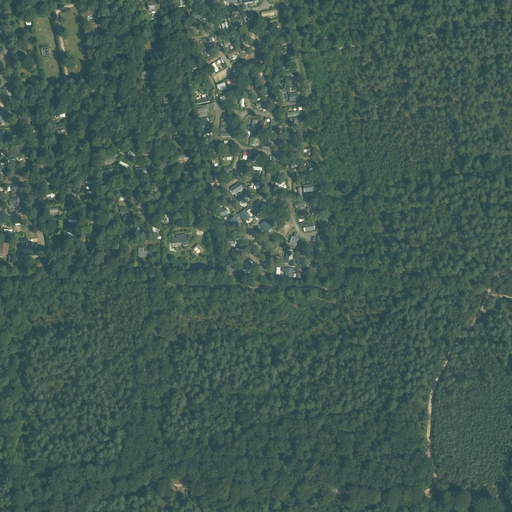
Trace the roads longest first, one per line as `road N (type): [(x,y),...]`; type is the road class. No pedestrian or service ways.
road 1 (track): [(14,479),(440,495)]
road 2 (track): [(344,272),(338,287),(325,289),(0,278)]
road 3 (track): [(290,0),(344,272)]
road 4 (track): [(511,269),(490,285),(432,392),(429,450),(440,495)]
road 5 (track): [(511,24),(300,54)]
road 6 (track): [(165,282),(127,483)]
road 7 (track): [(0,278),(14,479)]
road 8 (track): [(344,272),(466,281),(511,297)]
